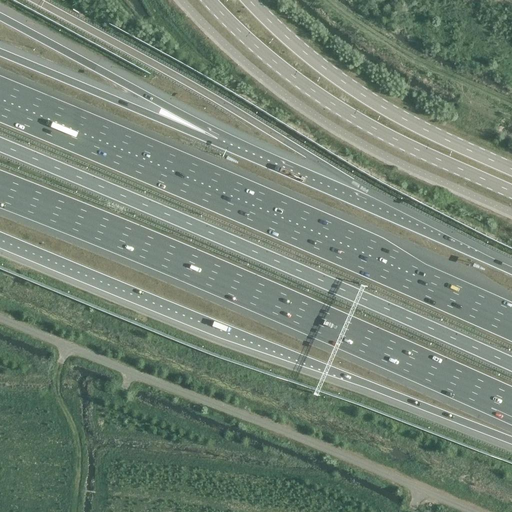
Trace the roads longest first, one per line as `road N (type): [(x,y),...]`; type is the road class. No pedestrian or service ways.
road 1 (motorway): [(511,321),(0,100)]
road 2 (motorway): [(0,146),(511,366)]
road 3 (motorway): [(0,189),(511,407)]
road 4 (motorway): [(0,236),(511,441)]
road 5 (unclassified): [(470,511),(0,320)]
road 6 (secondary): [(209,0),(318,97),(511,193)]
road 7 (motorway): [(511,271),(215,144)]
road 8 (secondary): [(511,170),(331,78),(247,0)]
road 9 (motorway): [(215,144),(162,105),(0,17)]
road 10 (motorway): [(215,144),(0,53)]
road 11 (track): [(65,346),(55,398),(80,458),(72,511)]
